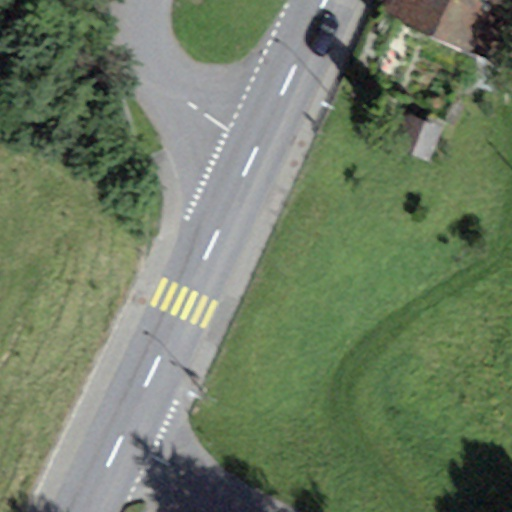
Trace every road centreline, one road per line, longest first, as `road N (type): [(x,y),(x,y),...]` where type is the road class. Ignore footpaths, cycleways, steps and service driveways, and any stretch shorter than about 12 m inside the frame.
road 1 (primary): [(122,440),(258,150)]
road 2 (residential): [(153,0),(152,59),(174,94),(258,150)]
road 3 (primary): [(258,150),(327,0)]
road 4 (residential): [(122,440),(256,511)]
